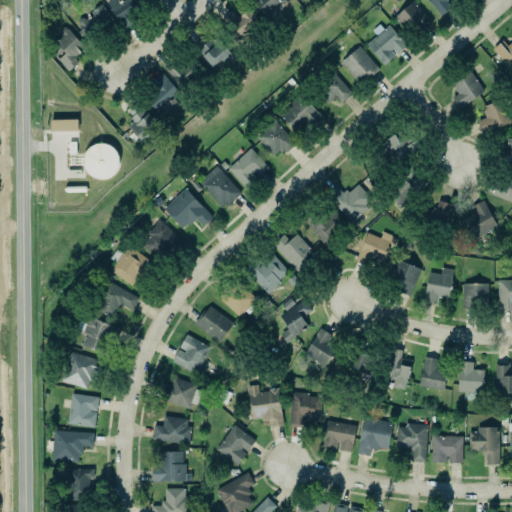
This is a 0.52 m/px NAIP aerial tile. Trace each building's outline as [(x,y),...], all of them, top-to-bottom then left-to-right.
[(105,0),(122,30),(139,21),(134,11),(142,7),(137,0),(105,0)] [(250,0),(268,19),(287,0),(250,0)] [(450,7),(445,2),(447,0),(426,0),(441,15),(450,7)] [(395,16),(413,36),(429,21),(412,1),(395,16)] [(89,15),(77,22),(86,38),(112,23),(101,4),(88,12),(89,15)] [(235,18),(231,13),(223,18),(236,36),(257,22),(248,9),(235,18)] [(394,55),(406,45),(385,22),(373,33),(375,36),(365,45),(383,65),(395,55),(394,55)] [(63,26),(65,29),(65,28),(83,47),(73,57),(76,61),(66,71),(45,46),(59,34),(57,32),(57,29),(61,26),(63,26)] [(232,56),(220,39),(211,44),(204,34),(192,42),(211,70),(232,56)] [(490,49),(500,40),(505,45),(511,39),(511,69),(509,72),(490,49)] [(338,62),(354,81),(360,76),(362,78),(365,75),(367,77),(377,69),(357,46),(338,62)] [(165,72),(181,89),(197,74),(181,57),(165,72)] [(457,94),(451,98),(459,109),(483,91),(469,71),(450,84),(457,94)] [(350,95),(334,73),(320,83),(325,89),(318,93),(326,104),(335,97),(339,103),(350,95)] [(164,117),(178,104),(173,99),(179,93),(161,74),(141,92),(164,117)] [(321,116),(300,94),(278,114),(298,136),(321,116)] [(485,118),(476,121),(480,133),(507,124),(500,100),(481,106),(485,118)] [(125,110),(135,101),(154,123),(147,130),(152,136),(142,144),(126,125),(130,121),(127,117),(129,116),(125,110)] [(76,119),(49,120),(50,132),(77,131),(76,119)] [(294,143),(272,119),(253,136),(271,155),(277,150),(279,152),(281,150),(283,152),(294,143)] [(410,132),(404,136),(400,130),(380,143),(395,165),(420,147),(410,132)] [(116,145),(85,145),(84,177),(115,178),(116,145)] [(225,167),(243,188),(255,178),(250,173),(252,171),(256,176),(266,167),(248,147),(225,167)] [(222,209),(240,193),(215,166),(197,183),(222,209)] [(416,174),(415,175),(413,172),(386,193),(398,208),(425,186),(416,174)] [(511,203),(511,177),(499,172),(491,195),(511,203)] [(370,198),(357,184),(346,194),(342,190),(330,201),(350,223),(366,208),(363,204),(370,198)] [(202,227),(212,216),(183,188),(162,210),(183,229),(193,219),(202,227)] [(445,228),(450,204),(437,201),(435,210),(427,208),(424,223),(445,228)] [(496,229),(483,201),(470,207),(473,214),(464,218),(473,239),(496,229)] [(158,219),(175,236),(155,257),(142,244),(149,237),(145,233),(158,219)] [(353,259),(366,265),(369,257),(379,261),(387,243),(391,245),(394,238),(389,236),(389,235),(380,231),(378,237),(365,232),(353,259)] [(288,241),(283,235),(272,244),(294,271),(314,255),(296,234),(288,241)] [(149,259),(124,246),(109,273),(134,287),(149,259)] [(286,271),(277,279),(279,281),(265,293),(244,270),(267,249),(286,271)] [(409,295),(420,269),(398,260),(387,285),(409,295)] [(439,266),(451,268),(445,297),(435,296),(434,303),(421,300),(426,271),(438,273),(439,266)] [(496,280),(510,280),(510,277),(511,277),(511,302),(509,302),(509,309),(495,309),(496,280)] [(237,317),(256,300),(237,280),(218,298),(237,317)] [(112,318),(118,305),(132,311),(138,296),(108,283),(96,311),(112,318)] [(462,284),(462,308),(487,308),(487,284),(462,284)] [(286,330),(280,333),(284,341),(307,329),(302,317),(311,312),(305,301),(278,314),(286,330)] [(217,343),(232,323),(207,305),(193,324),(217,343)] [(80,347),(108,354),(115,326),(87,319),(80,347)] [(326,343),(330,334),(317,328),(304,356),(325,366),(334,347),(326,343)] [(170,361),(193,373),(207,346),(184,334),(177,347),(182,350),(182,352),(176,349),(170,361)] [(389,347),(381,376),(404,382),(405,378),(408,368),(409,359),(398,356),(400,350),(389,347)] [(60,382),(86,389),(91,374),(98,376),(103,361),(69,352),(60,382)] [(373,357),(354,353),(350,371),(369,375),(373,357)] [(441,389),(417,385),(418,377),(422,356),(428,358),(435,359),(434,367),(443,370),(442,381),(441,389)] [(483,370),(471,370),(472,362),(458,362),(457,392),(482,393),(483,370)] [(511,393),(511,375),(507,375),(507,363),(493,363),(493,393),(511,393)] [(195,384),(169,376),(161,400),(188,409),(195,384)] [(282,425),(275,387),(266,388),(267,390),(257,392),(255,383),(244,385),(249,419),(259,418),(259,421),(266,419),(267,428),(282,425)] [(317,420),(319,396),(306,395),(307,392),(289,391),(286,426),(305,427),(306,419),(317,420)] [(98,398),(71,393),(66,423),(93,428),(98,398)] [(187,444),(189,419),(163,416),(162,426),(153,425),(151,440),(187,444)] [(390,422),(361,418),(357,454),(369,456),(370,448),(387,450),(390,422)] [(324,420),(353,425),(349,451),(336,449),(338,442),(335,442),(333,449),(320,446),(324,420)] [(213,448),(231,424),(253,440),(245,451),(240,447),(238,449),(244,453),(235,465),(213,448)] [(426,426),(396,425),(395,448),(410,448),(410,462),(425,462),(426,426)] [(474,426),(496,426),(496,463),(483,463),(484,453),(479,453),(479,450),(466,450),(466,430),(474,430),(474,426)] [(80,463),(81,446),(92,446),(92,432),(52,431),(51,461),(80,463)] [(429,435),(460,435),(459,462),(446,462),(446,456),(444,456),(444,463),(429,463),(429,435)] [(183,482),(183,452),(155,451),(155,462),(151,462),(151,481),(183,482)] [(62,468),(91,468),(91,478),(86,478),(86,500),(62,500),(62,468)] [(225,511),(213,489),(246,471),(252,483),(246,487),(249,493),(245,495),(247,506),(235,511),(225,511)] [(186,511),(187,489),(162,488),(162,506),(151,506),(150,511),(186,511)] [(246,511),(264,494),(275,506),(269,511),(246,511)] [(314,498),(328,501),(325,511),(293,511),(295,506),(304,508),(305,505),(312,506),(314,498)] [(362,511),(363,509),(347,506),(332,503),(331,511),(362,511)]
